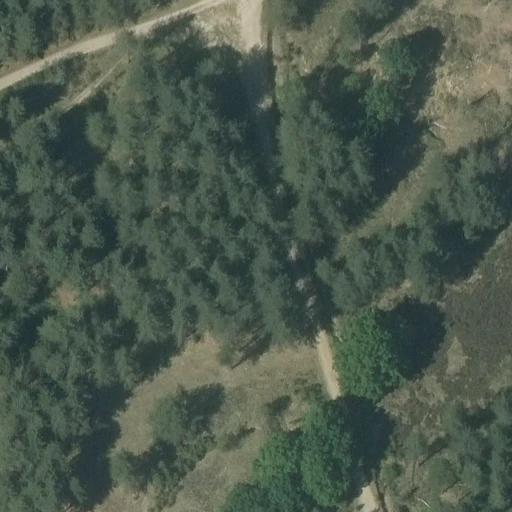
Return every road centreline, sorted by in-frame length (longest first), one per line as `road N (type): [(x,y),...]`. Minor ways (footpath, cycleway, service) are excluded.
road 1 (track): [(372,511),(225,2)]
road 2 (track): [(135,31),(0,84)]
